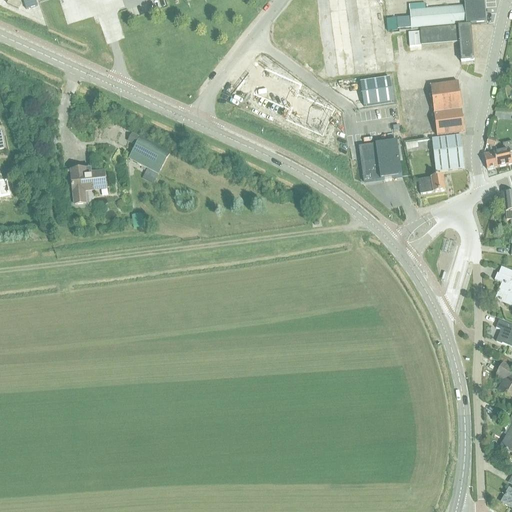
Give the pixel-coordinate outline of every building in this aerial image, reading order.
[(425,4),(409,6),(409,11),(411,28),(470,24),(470,26),(484,25),(486,24),(484,0),(472,0),(464,1),(464,7),(425,10),(425,4)] [(386,21),(387,32),(398,32),(397,20),(386,21)] [(458,43),(460,63),(473,61),(470,26),(420,30),(421,46),(458,43)] [(266,68),(254,94),(291,111),(286,120),(323,136),(335,110),(298,94),(302,85),(266,68)] [(390,79),(360,84),(362,99),(364,107),(393,103),(390,79)] [(436,137),(464,133),(459,84),(430,87),(436,137)] [(169,155),(132,135),(128,142),(137,147),(135,150),(163,165),(169,155)] [(432,140),(433,149),(436,173),(464,170),(461,137),(432,140)] [(493,154),(496,153),(496,142),(489,140),(487,145),(491,147),(491,154),(484,155),(487,170),(496,168),(493,154)] [(364,183),(402,178),(397,142),(358,148),(364,183)] [(504,152),(496,153),(493,154),(496,168),(511,164),(511,162),(511,157),(511,156),(511,142),(502,145),(504,152)] [(65,172),(71,171),(71,176),(72,193),(73,192),(74,202),(84,201),(83,191),(106,189),(104,173),(92,174),(91,166),(65,168),(65,172)] [(431,179),(424,180),(425,186),(419,187),(420,196),(433,193),(433,194),(445,192),(443,177),(431,179)] [(135,225),(145,224),(145,214),(135,214),(135,225)] [(495,301),(511,307),(511,283),(511,281),(497,275),(494,282),(501,285),(495,301)] [(502,344),(511,348),(511,326),(498,321),(495,328),(501,331),(496,342),(502,345),(502,344)] [(511,370),(502,365),(498,373),(506,377),(498,391),(504,395),(505,393),(511,396),(511,370)] [(500,447),(511,453),(511,417),(511,418),(508,424),(511,426),(500,447)] [(503,504),(511,509),(511,479),(509,484),(511,485),(511,492),(510,491),(503,504)]
